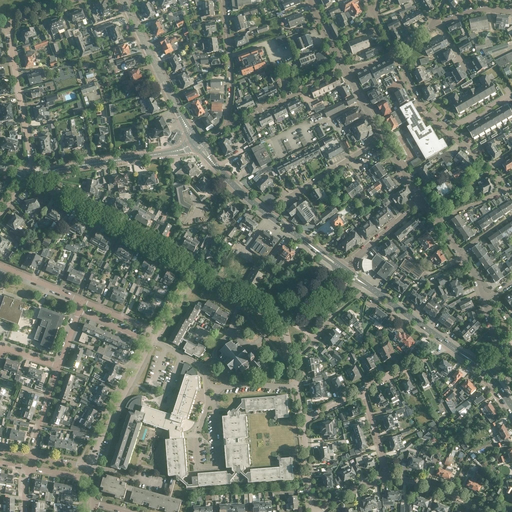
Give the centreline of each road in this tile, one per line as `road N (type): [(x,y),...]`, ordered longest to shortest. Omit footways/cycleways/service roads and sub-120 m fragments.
road 1 (residential): [(197,272),(50,189),(45,172)]
road 2 (residential): [(506,189),(416,100),(395,52)]
road 3 (residential): [(28,173),(7,23)]
road 4 (residential): [(214,402),(219,461),(202,467),(194,435),(207,402)]
road 5 (residential): [(381,139),(264,214)]
road 6 (residential): [(89,464),(153,342)]
road 7 (secondary): [(448,344),(341,268)]
road 8 (tertiary): [(180,116),(122,0)]
road 9 (residential): [(230,125),(345,69)]
road 10 (secondary): [(169,152),(45,172)]
road 11 (residential): [(230,125),(223,0)]
